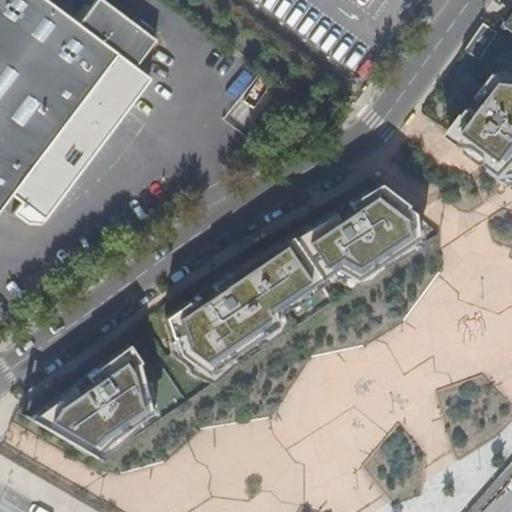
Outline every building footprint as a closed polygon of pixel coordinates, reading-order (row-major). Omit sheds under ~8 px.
[(0,0),(0,216),(13,199),(46,224),(152,84),(136,72),(157,45),(151,40),(139,30),(101,1),(80,28),(42,0),(0,0)] [(139,30),(151,40),(154,36),(141,27),(139,30)] [(511,67),(488,65),(439,126),(497,173),(511,179),(511,67)] [(383,176),(164,311),(177,351),(214,378),(280,332),(287,316),(283,308),(336,273),(350,282),(426,237),(423,211),(383,176)] [(128,343),(29,413),(100,455),(155,412),(140,358),(128,343)]
